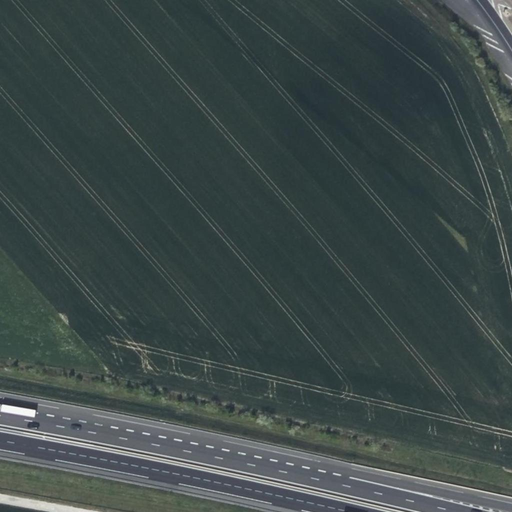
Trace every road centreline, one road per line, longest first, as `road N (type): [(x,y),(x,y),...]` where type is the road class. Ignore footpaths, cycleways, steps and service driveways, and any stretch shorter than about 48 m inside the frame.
road 1 (motorway): [(349,485),(0,415)]
road 2 (motorway): [(0,440),(347,511)]
road 3 (motorway): [(511,508),(379,479),(349,485)]
